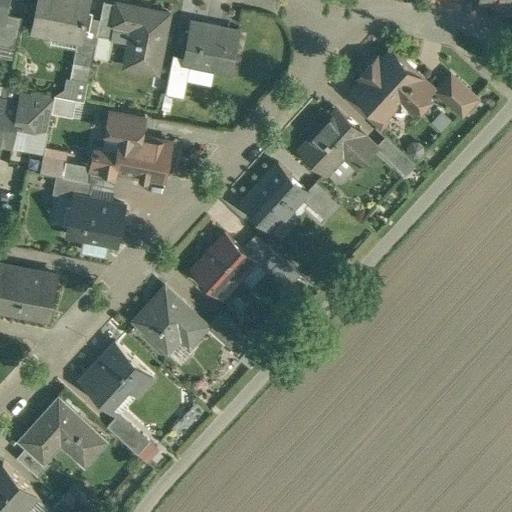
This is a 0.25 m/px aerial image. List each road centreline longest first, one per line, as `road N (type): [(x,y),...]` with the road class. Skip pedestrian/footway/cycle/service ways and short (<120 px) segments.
road 1 (unclassified): [(511,102),(186,452),(154,511)]
road 2 (residential): [(344,14),(317,65),(0,404)]
road 3 (residential): [(344,14),(480,32),(511,64)]
